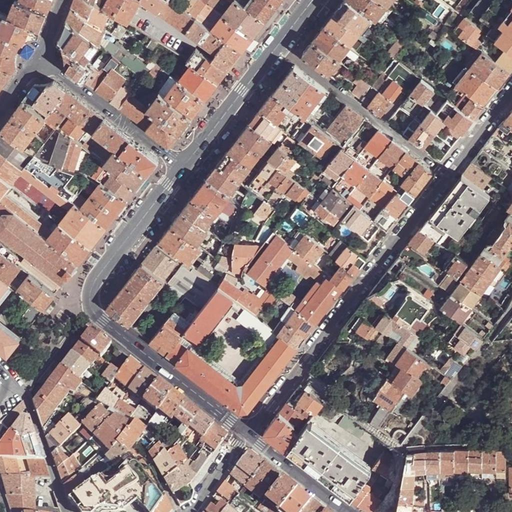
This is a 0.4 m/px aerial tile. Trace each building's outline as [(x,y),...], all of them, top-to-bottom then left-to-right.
[(15,0),(15,1),(9,14),(41,28),(45,20),(48,12),(21,0),(15,0)] [(21,0),(48,12),(52,3),(52,0),(21,0)] [(73,0),(71,6),(103,27),(109,11),(104,7),(94,1),(92,0),(73,0)] [(107,0),(104,7),(109,11),(120,18),(127,22),(128,23),(140,0),(107,0)] [(140,0),(158,13),(187,32),(217,53),(214,56),(212,59),(196,48),(187,61),(191,64),(218,83),(231,66),(242,51),(212,30),(202,24),(189,14),(168,0),(167,0),(140,0)] [(200,0),(189,14),(202,24),(213,9),(200,0)] [(200,0),(213,9),(219,0),(200,0)] [(234,0),(232,3),(223,15),(254,36),(266,21),(247,8),(235,0),(234,0)] [(235,0),(247,8),(253,0),(235,0)] [(253,0),(247,8),(266,21),(281,0),(253,0)] [(347,0),(344,0),(335,13),(357,30),(365,20),(367,18),(368,16),(347,0)] [(380,0),(347,0),(368,16),(370,17),(376,22),(386,8),(388,5),(380,0)] [(403,16),(415,0),(407,0),(398,13),(403,16)] [(473,0),(466,0),(448,24),(451,27),(473,0)] [(511,5),(509,4),(498,19),(508,27),(511,29),(511,5)] [(68,14),(66,19),(97,42),(99,35),(101,31),(103,27),(71,6),(68,14)] [(0,15),(0,29),(24,40),(25,39),(29,37),(32,36),(39,34),(41,28),(9,14),(2,11),(0,15)] [(389,12),(379,24),(385,28),(394,16),(389,12)] [(335,13),(325,27),(350,46),(355,40),(358,36),(361,32),(357,30),(335,13)] [(223,16),(212,30),(242,51),(254,36),(223,15),(223,16)] [(466,17),(461,22),(462,23),(467,27),(472,21),(466,17)] [(120,18),(112,33),(119,38),(127,22),(120,18)] [(62,30),(58,39),(87,61),(99,44),(97,42),(66,19),(62,30)] [(487,33),(505,46),(507,48),(511,51),(511,29),(508,27),(498,19),(487,33)] [(365,20),(357,30),(361,32),(365,35),(366,36),(374,26),(365,20)] [(467,27),(461,35),(473,44),(477,38),(483,30),(480,27),(472,21),(467,27)] [(467,27),(462,23),(456,31),(461,35),(467,27)] [(325,27),(314,41),(339,61),(346,52),(350,46),(325,27)] [(0,48),(16,55),(17,52),(18,49),(20,45),(24,40),(0,29),(0,48)] [(112,54),(114,56),(120,47),(107,39),(106,40),(99,35),(97,42),(99,44),(105,49),(112,54)] [(430,37),(427,40),(436,46),(438,43),(430,37)] [(153,38),(144,55),(148,58),(157,41),(153,38)] [(477,38),(473,44),(476,46),(477,47),(482,41),(477,38)] [(66,60),(65,67),(83,81),(94,66),(93,66),(87,61),(58,39),(58,41),(62,46),(65,53),(66,60)] [(355,40),(350,46),(357,51),(361,45),(355,40)] [(312,44),(303,55),(328,74),(341,62),(339,61),(314,41),(312,44)] [(401,41),(390,55),(395,59),(402,49),(406,45),(401,41)] [(99,44),(87,61),(93,66),(98,60),(105,49),(99,44)] [(406,45),(402,49),(409,54),(412,49),(406,45)] [(350,46),(346,52),(350,56),(353,52),(356,55),(358,52),(357,51),(350,46)] [(463,62),(470,68),(498,89),(498,88),(510,72),(496,61),(477,47),(476,46),(463,62)] [(0,89),(17,67),(16,64),(16,55),(0,48),(0,89)] [(511,51),(507,48),(496,61),(510,72),(511,70),(511,51)] [(100,70),(106,75),(111,68),(114,70),(121,61),(121,60),(114,56),(112,54),(104,64),(100,70)] [(129,67),(134,60),(125,54),(121,60),(121,61),(129,67)] [(134,60),(129,67),(136,72),(143,64),(136,58),(134,60)] [(94,66),(100,70),(104,64),(98,60),(93,66),(94,66)] [(143,64),(136,72),(143,77),(144,78),(152,68),(155,63),(152,60),(147,67),(143,64)] [(168,63),(164,69),(171,74),(177,66),(173,63),(171,65),(168,63)] [(181,78),(179,80),(206,99),(218,83),(191,64),(181,78)] [(295,65),(274,92),(306,117),(307,114),(312,109),(327,89),(295,65)] [(401,68),(393,79),(394,80),(401,86),(407,78),(409,80),(414,73),(404,65),(401,68)] [(94,66),(83,81),(89,85),(100,70),(94,66)] [(152,68),(144,78),(160,91),(193,116),(206,99),(179,80),(172,75),(171,74),(164,69),(160,66),(158,69),(156,67),(154,69),(152,68)] [(100,70),(89,85),(98,92),(110,101),(121,86),(120,85),(125,79),(114,70),(111,68),(106,75),(100,70)] [(470,68),(458,84),(467,91),(485,105),(498,89),(470,68)] [(382,74),(373,86),(377,90),(386,79),(388,75),(383,72),(382,74)] [(367,82),(362,78),(352,92),(357,96),(367,82)] [(421,79),(411,93),(423,102),(426,99),(432,91),(434,89),(421,79)] [(48,83),(34,101),(39,105),(36,109),(45,116),(66,88),(59,83),(55,80),(53,81),(48,83)] [(392,83),(383,94),(392,101),(403,87),(401,86),(394,80),(392,83)] [(367,82),(357,96),(361,100),(372,86),(367,82)] [(36,83),(23,100),(31,106),(34,101),(48,83),(42,84),(36,83)] [(454,90),(451,94),(460,101),(466,94),(467,91),(458,84),(454,90)] [(121,86),(110,101),(116,105),(120,108),(130,94),(131,93),(121,86)] [(45,117),(45,118),(56,126),(57,125),(67,111),(78,97),(71,92),(66,88),(45,116),(45,117)] [(327,89),(312,109),(307,114),(306,117),(305,117),(309,120),(311,117),(330,92),(327,89)] [(156,97),(148,107),(153,111),(181,132),(193,116),(160,91),(156,97)] [(379,91),(369,105),(382,115),(392,101),(383,94),(379,91)] [(150,92),(142,102),(148,107),(156,97),(150,92)] [(271,96),(260,110),(272,119),(282,105),(285,101),(274,92),(271,96)] [(130,94),(120,108),(132,117),(142,125),(149,116),(153,111),(148,107),(142,102),(130,94)] [(460,101),(456,106),(462,110),(471,98),(466,94),(460,101)] [(408,96),(400,107),(415,118),(422,107),(408,96)] [(443,96),(432,109),(438,113),(448,100),(443,96)] [(78,97),(67,111),(72,115),(81,121),(91,107),(84,102),(78,97)] [(471,98),(462,110),(473,120),(483,107),(471,98)] [(426,99),(423,102),(425,104),(431,108),(434,105),(426,99)] [(23,100),(11,116),(34,133),(45,118),(45,117),(45,116),(36,109),(31,106),(23,100)] [(448,100),(438,113),(446,120),(453,125),(463,133),(473,120),(462,110),(456,106),(448,100)] [(284,107),(286,109),(296,117),(300,113),(287,103),(284,107)] [(422,107),(415,118),(421,123),(431,108),(425,104),(422,107)] [(272,119),(276,122),(286,109),(284,107),(282,105),(272,119)] [(329,128),(325,133),(335,140),(338,143),(343,147),(346,143),(349,139),(365,119),(347,105),(329,128)] [(91,107),(81,121),(86,126),(88,127),(94,131),(104,118),(97,112),(91,107)] [(431,108),(421,123),(435,134),(446,120),(438,113),(432,109),(431,108)] [(260,110),(250,124),(272,141),(282,127),(276,122),(272,119),(260,110)] [(153,111),(149,116),(154,120),(147,129),(170,146),(181,132),(153,111)] [(72,115),(62,129),(72,136),(76,139),(85,128),(86,126),(81,121),(72,115)] [(4,126),(1,131),(17,143),(23,148),(24,147),(32,135),(34,133),(11,116),(4,126)] [(149,116),(142,125),(147,129),(154,120),(149,116)] [(303,120),(292,135),(299,140),(313,123),(309,120),(305,117),(303,120)] [(312,118),(311,117),(309,120),(313,123),(325,133),(329,128),(322,122),(321,124),(312,117),(312,118)] [(104,118),(94,131),(115,148),(121,152),(132,138),(117,127),(104,118)] [(415,118),(404,133),(410,137),(421,123),(415,118)] [(511,136),(511,126),(505,121),(499,127),(511,136)] [(313,123),(299,140),(307,146),(311,149),(315,153),(321,158),(335,140),(325,133),(313,123)] [(421,123),(410,137),(424,148),(427,144),(435,134),(421,123)] [(250,124),(239,137),(261,154),(272,141),(250,124)] [(453,125),(448,130),(459,138),(463,133),(453,125)] [(53,130),(54,129),(50,126),(41,139),(44,141),(47,138),(53,130)] [(61,131),(50,161),(62,165),(72,136),(62,129),(61,131)] [(368,144),(366,147),(380,157),(393,141),(379,130),(368,144)] [(1,131),(0,131),(0,144),(4,148),(5,147),(11,152),(17,143),(1,131)] [(24,147),(23,148),(33,156),(44,141),(41,139),(34,133),(32,135),(34,136),(25,148),(24,147)] [(72,136),(62,165),(74,168),(82,144),(76,139),(72,136)] [(239,137),(228,151),(251,168),(261,154),(239,137)] [(132,138),(121,152),(148,173),(159,159),(132,138)] [(285,138),(278,146),(291,156),(294,152),(295,148),(293,146),(290,143),(289,142),(285,138)] [(364,140),(357,148),(359,150),(358,152),(360,154),(362,152),(366,147),(368,144),(364,140)] [(44,141),(33,156),(37,159),(48,144),(47,144),(44,141)] [(84,141),(82,144),(92,151),(94,149),(84,141)] [(393,141),(380,157),(394,168),(407,151),(393,141)] [(94,149),(92,151),(98,156),(105,147),(99,142),(94,149)] [(0,144),(0,152),(22,171),(25,167),(33,156),(23,148),(17,143),(11,152),(5,147),(4,148),(0,144)] [(338,143),(333,148),(338,152),(342,148),(343,147),(338,143)] [(343,147),(342,148),(356,159),(360,154),(358,152),(348,144),(346,143),(343,147)] [(105,147),(98,156),(101,158),(109,147),(106,145),(105,147)] [(278,146),(268,160),(278,167),(286,173),(290,168),(291,166),(294,162),(296,160),(291,156),(278,146)] [(109,147),(101,158),(104,161),(105,161),(113,151),(110,149),(109,147)] [(113,151),(105,161),(107,163),(112,167),(116,170),(138,187),(148,173),(121,152),(115,148),(113,151)] [(338,152),(329,164),(343,175),(356,159),(342,148),(338,152)] [(228,151),(218,165),(239,183),(249,171),(251,168),(228,151)] [(407,151),(394,168),(403,175),(406,172),(409,175),(420,162),(407,151)] [(0,152),(0,177),(11,185),(11,186),(14,183),(20,175),(23,171),(22,171),(0,152)] [(360,154),(356,159),(370,169),(373,165),(369,162),(370,161),(364,157),(360,154)] [(33,156),(25,167),(30,170),(32,167),(38,159),(37,159),(33,156)] [(263,156),(253,170),(258,174),(260,171),(268,160),(263,156)] [(306,157),(301,163),(305,166),(308,162),(310,160),(306,157)] [(51,174),(56,166),(42,163),(42,160),(38,159),(32,167),(35,169),(37,166),(40,168),(41,167),(51,174)] [(356,159),(343,175),(355,184),(357,185),(370,169),(356,159)] [(268,160),(260,171),(267,177),(269,178),(278,167),(268,160)] [(104,161),(93,176),(96,178),(107,163),(105,161),(104,161)] [(308,162),(305,166),(313,173),(316,169),(308,162)] [(433,172),(420,162),(409,175),(403,184),(416,194),(433,172)] [(107,163),(96,178),(101,182),(101,181),(112,167),(107,163)] [(218,165),(207,179),(229,196),(236,188),(239,183),(218,165)] [(373,165),(370,169),(384,180),(387,176),(387,175),(374,165),(373,165)] [(35,169),(33,172),(72,201),(78,193),(65,183),(74,171),(56,166),(51,174),(41,167),(40,168),(37,166),(35,169)] [(23,171),(20,175),(60,206),(71,208),(75,203),(72,201),(33,172),(30,170),(25,167),(22,171),(23,171)] [(278,167),(269,178),(270,179),(274,182),(278,185),(287,174),(286,173),(278,167)] [(463,175),(465,177),(475,184),(482,176),(469,167),(463,175)] [(287,174),(291,177),(295,172),(290,168),(286,173),(287,174)] [(370,169),(357,185),(371,196),(384,180),(370,169)] [(116,170),(105,184),(128,200),(138,187),(116,170)] [(249,171),(239,183),(244,187),(253,175),(249,171)] [(267,177),(260,171),(258,174),(257,176),(263,181),(267,177)] [(287,174),(278,185),(287,192),(296,181),(291,177),(287,174)] [(321,179),(316,175),(312,179),(317,183),(321,179)] [(387,176),(384,180),(398,191),(401,186),(391,178),(391,179),(389,177),(387,176)] [(0,177),(0,198),(4,194),(11,185),(0,177)] [(267,177),(263,181),(258,188),(261,185),(263,187),(269,178),(267,177)] [(475,184),(465,177),(433,217),(457,235),(459,237),(491,196),(475,184)] [(75,203),(81,208),(91,194),(86,190),(87,189),(88,189),(95,181),(90,178),(78,193),(72,201),(75,203)] [(207,179),(193,198),(216,215),(219,211),(227,201),(230,197),(229,196),(207,179)] [(274,182),(270,179),(265,186),(269,189),(274,182)] [(384,180),(371,196),(385,207),(385,206),(397,191),(398,191),(384,180)] [(91,194),(81,208),(107,227),(128,200),(105,184),(101,181),(101,182),(99,184),(91,194)] [(296,181),(287,192),(297,199),(305,188),(296,181)] [(14,183),(11,186),(20,192),(22,189),(14,183)] [(355,184),(349,191),(351,193),(357,185),(355,184)] [(398,191),(397,191),(410,201),(416,194),(403,184),(401,186),(398,191)] [(287,192),(278,185),(274,191),(283,197),(287,192)] [(330,185),(318,198),(319,199),(340,215),(351,201),(347,198),(343,195),(336,190),(333,188),(330,185)] [(22,189),(20,192),(36,204),(40,199),(24,187),(22,189)] [(305,188),(297,199),(299,201),(297,203),(300,206),(310,192),(305,188)] [(347,190),(343,195),(347,198),(350,194),(351,193),(349,191),(347,190)] [(397,191),(385,206),(399,216),(404,209),(410,201),(397,191)] [(511,196),(511,192),(510,191),(502,204),(505,206),(511,196)] [(4,194),(0,198),(0,202),(13,212),(47,239),(53,232),(4,194)] [(350,194),(347,198),(351,201),(354,204),(361,209),(364,205),(350,194)] [(233,196),(231,198),(239,204),(241,202),(233,196)] [(193,198),(182,211),(205,229),(216,215),(193,198)] [(319,199),(312,207),(327,218),(334,223),(340,215),(319,199)] [(227,201),(219,211),(234,223),(241,212),(227,201)] [(0,217),(5,212),(13,212),(0,202),(0,217)] [(264,202),(253,216),(264,225),(275,210),(264,202)] [(71,208),(60,223),(91,247),(107,227),(81,208),(75,203),(71,208)] [(343,219),(360,231),(350,244),(366,257),(367,257),(386,232),(388,230),(374,219),(371,217),(361,209),(354,204),(344,217),(344,218),(343,219)] [(364,205),(361,209),(371,217),(374,219),(377,216),(373,212),(374,210),(370,207),(368,209),(364,205)] [(377,216),(374,219),(388,230),(399,216),(385,206),(385,207),(377,216)] [(182,211),(172,225),(197,245),(208,231),(205,229),(182,211)] [(511,245),(511,211),(506,219),(510,222),(492,247),(488,244),(482,253),(498,265),(504,257),(509,250),(511,245)] [(0,217),(0,231),(29,254),(65,282),(79,263),(47,239),(13,212),(5,212),(0,217)] [(433,217),(431,216),(421,229),(435,239),(447,247),(457,235),(433,217)] [(510,222),(506,219),(488,244),(492,247),(510,222)] [(224,222),(214,236),(223,242),(224,243),(227,239),(231,228),(224,222)] [(53,232),(47,239),(79,263),(91,247),(60,223),(53,232)] [(163,237),(159,241),(189,264),(201,248),(197,245),(172,225),(163,237)] [(435,239),(421,229),(410,243),(424,253),(435,239)] [(292,241),(290,244),(294,247),(313,262),(323,250),(325,248),(302,230),(301,230),(292,241)] [(278,231),(276,234),(278,235),(290,244),(292,241),(278,231)] [(273,291),(279,295),(288,303),(291,305),(292,305),(300,312),(316,324),(324,314),(345,286),(333,277),(329,274),(313,262),(294,247),(290,244),(278,235),(276,234),(274,232),(270,238),(264,245),(257,254),(247,267),(245,269),(257,278),(259,280),(271,289),(273,291)] [(350,244),(341,238),(331,252),(344,262),(356,272),(367,257),(366,257),(350,244)] [(0,250),(15,263),(19,258),(0,243),(0,250)] [(233,266),(247,267),(257,254),(258,245),(235,243),(233,254),(233,266)] [(144,260),(142,263),(164,280),(178,263),(156,246),(144,260)] [(400,256),(407,262),(417,269),(424,259),(407,247),(400,256)] [(462,254),(453,248),(451,251),(452,252),(454,253),(456,254),(460,257),(462,254)] [(0,250),(0,273),(10,281),(17,272),(21,267),(15,263),(0,250)] [(498,265),(482,253),(462,280),(482,295),(502,267),(498,265)] [(29,254),(23,261),(24,263),(59,289),(65,282),(29,254)] [(460,257),(456,254),(446,268),(458,278),(468,263),(468,262),(463,260),(460,257)] [(511,263),(504,257),(498,265),(502,267),(506,270),(510,265),(511,263)] [(220,262),(215,268),(224,275),(228,269),(227,268),(220,262)] [(337,271),(333,277),(345,286),(356,272),(344,262),(337,271)] [(113,300),(107,308),(129,325),(162,283),(164,280),(142,263),(138,268),(113,300)] [(182,266),(169,283),(177,289),(186,297),(203,309),(220,288),(218,286),(211,281),(197,270),(194,268),(190,272),(182,266)] [(200,266),(197,270),(211,281),(214,276),(200,266)] [(21,267),(17,272),(23,275),(26,271),(21,267)] [(393,274),(389,271),(381,281),(385,284),(391,277),(393,274)] [(0,350),(7,356),(8,355),(20,339),(10,332),(0,323),(0,295),(10,282),(10,281),(0,273),(0,350)] [(30,274),(19,288),(35,301),(44,308),(55,294),(30,274)] [(227,275),(220,287),(238,300),(237,301),(244,306),(247,301),(242,284),(227,275)] [(164,280),(162,283),(174,292),(177,289),(169,283),(164,280)] [(482,295),(462,280),(452,294),(472,309),(482,295)] [(0,305),(15,285),(10,282),(0,295),(0,323),(10,332),(15,327),(0,315),(0,305)] [(248,282),(242,284),(247,301),(244,306),(256,315),(264,304),(265,303),(261,300),(262,299),(260,297),(258,300),(251,295),(248,282)] [(198,347),(227,309),(235,299),(220,288),(203,309),(192,323),(187,329),(179,340),(195,351),(198,347)] [(177,289),(174,292),(184,299),(186,297),(177,289)] [(262,299),(261,300),(265,303),(264,304),(270,308),(279,295),(273,291),(271,289),(262,299)] [(433,294),(428,291),(424,296),(429,299),(433,294)] [(392,307),(373,292),(368,298),(376,304),(382,308),(388,313),(392,307)] [(472,309),(452,294),(445,304),(442,309),(455,319),(462,323),(472,309)] [(511,300),(511,296),(508,295),(500,307),(505,311),(511,300)] [(414,297),(414,298),(412,299),(409,298),(397,314),(408,322),(411,325),(415,329),(422,319),(430,308),(414,297)] [(237,301),(235,299),(227,309),(238,317),(234,322),(266,347),(271,350),(245,384),(237,384),(195,351),(179,340),(167,355),(240,412),(249,411),(279,372),(283,367),(298,347),(296,345),(295,346),(274,330),(256,315),(244,306),(237,301)] [(15,327),(10,332),(20,339),(44,308),(35,301),(15,327)] [(382,308),(376,304),(373,308),(379,313),(382,308)] [(286,312),(282,317),(283,318),(304,334),(304,335),(306,336),(316,324),(300,312),(292,305),(291,305),(287,310),(286,312)] [(173,318),(183,326),(188,320),(176,310),(172,314),(175,316),(173,318)] [(395,318),(388,313),(384,317),(377,327),(390,335),(394,329),(400,322),(395,318)] [(384,317),(379,314),(372,323),(375,325),(377,327),(384,317)] [(408,322),(397,314),(395,318),(400,322),(405,326),(408,322)] [(171,316),(150,342),(167,355),(179,340),(187,329),(183,326),(173,318),(171,316)] [(283,318),(274,330),(295,346),(296,345),(302,338),(304,335),(304,334),(283,318)] [(372,323),(366,318),(359,327),(365,331),(370,331),(375,325),(372,323)] [(415,329),(421,333),(428,324),(422,319),(415,329)] [(192,323),(188,320),(183,326),(187,329),(192,323)] [(405,326),(400,322),(394,329),(416,345),(422,338),(405,326)] [(479,336),(466,326),(459,336),(470,345),(476,349),(483,339),(479,336)] [(92,328),(81,342),(100,356),(102,358),(112,344),(107,340),(92,328)] [(488,334),(483,331),(479,336),(483,339),(488,334)] [(351,339),(342,333),(334,342),(343,349),(351,339)] [(459,336),(455,333),(449,341),(464,352),(470,345),(459,336)] [(428,343),(422,338),(416,345),(414,348),(421,353),(428,343)] [(72,354),(90,368),(98,358),(100,356),(81,342),(72,354)] [(428,363),(399,343),(389,358),(404,368),(417,377),(426,366),(428,363)] [(428,343),(421,353),(427,358),(434,348),(428,343)] [(245,384),(271,350),(266,347),(242,378),(239,379),(198,347),(195,351),(237,384),(245,384)] [(118,358),(123,353),(118,349),(114,355),(118,358)] [(450,374),(458,364),(458,363),(444,353),(439,350),(436,355),(434,357),(433,358),(434,358),(444,366),(442,369),(450,374)] [(79,381),(90,368),(72,354),(63,366),(61,367),(79,381)] [(122,370),(131,359),(125,354),(116,366),(122,370)] [(145,370),(131,359),(122,370),(121,372),(116,379),(130,390),(145,370)] [(103,377),(112,384),(116,379),(121,372),(112,366),(103,377)] [(61,367),(46,387),(57,390),(70,394),(74,395),(83,384),(79,381),(61,367)] [(404,368),(400,374),(395,381),(408,391),(407,392),(412,396),(422,381),(417,377),(404,368)] [(159,381),(145,370),(130,390),(144,401),(159,381)] [(389,377),(384,373),(369,394),(374,397),(389,377)] [(451,380),(446,376),(442,382),(447,386),(451,380)] [(395,381),(389,377),(374,397),(383,404),(391,410),(393,412),(407,392),(408,391),(395,381)] [(173,391),(159,381),(144,401),(158,411),(161,407),(173,391)] [(85,386),(83,384),(74,395),(78,396),(85,386)] [(85,386),(78,396),(86,399),(90,400),(99,401),(101,398),(85,386)] [(34,403),(43,428),(55,413),(70,394),(57,390),(46,387),(34,403)] [(101,398),(99,401),(100,402),(102,403),(104,405),(114,410),(121,402),(119,400),(107,390),(101,398)] [(308,391),(307,390),(300,400),(299,401),(315,413),(316,413),(322,405),(323,403),(308,391)] [(173,391),(161,407),(168,413),(174,418),(187,402),(173,391)] [(293,405),(289,401),(280,413),(295,425),(298,427),(304,419),(305,417),(307,418),(306,420),(308,422),(311,419),(295,406),(293,405)] [(315,413),(299,401),(298,402),(295,406),(311,419),(315,413)] [(24,404),(22,402),(0,422),(0,425),(4,429),(18,414),(26,410),(24,404)] [(121,402),(114,410),(120,414),(122,415),(126,417),(129,419),(130,419),(135,412),(121,402)] [(201,413),(187,402),(174,418),(183,425),(189,429),(190,427),(201,413)] [(391,410),(383,404),(378,410),(371,420),(379,426),(381,423),(391,410)] [(114,420),(101,407),(100,408),(95,414),(84,424),(91,432),(95,436),(114,420)] [(150,415),(139,407),(138,408),(137,410),(135,412),(130,419),(134,420),(136,420),(138,418),(143,423),(150,415)] [(168,413),(161,407),(158,411),(156,414),(163,420),(168,413)] [(378,410),(376,408),(369,418),(371,420),(378,410)] [(43,428),(47,439),(50,435),(58,427),(51,421),(57,415),(55,413),(43,428)] [(201,413),(190,427),(195,431),(202,436),(204,438),(215,424),(201,413)] [(295,425),(280,413),(264,433),(287,451),(299,435),(292,429),(295,425)] [(95,436),(90,441),(93,443),(97,448),(102,443),(109,450),(104,455),(106,457),(109,454),(112,452),(111,452),(120,445),(126,436),(134,424),(137,420),(136,420),(134,420),(132,423),(127,421),(124,420),(120,419),(122,415),(120,414),(114,420),(95,436)] [(81,427),(69,416),(58,427),(50,435),(59,444),(61,446),(81,427)] [(392,446),(346,416),(338,427),(383,457),(389,450),(392,446)] [(36,436),(30,419),(22,418),(10,433),(19,440),(36,436)] [(126,436),(135,445),(137,442),(147,430),(137,420),(134,424),(126,436)] [(372,472),(308,422),(302,430),(300,433),(299,435),(287,451),(350,499),(370,474),(372,472)] [(395,430),(385,423),(383,425),(381,428),(391,435),(395,430)] [(165,430),(179,442),(182,437),(184,436),(178,431),(170,424),(165,430)] [(204,438),(203,440),(204,441),(205,442),(208,444),(214,450),(217,452),(229,436),(215,424),(204,438)] [(183,425),(178,431),(184,436),(189,429),(183,425)] [(182,437),(188,442),(190,438),(192,437),(191,436),(195,431),(190,427),(189,429),(184,436),(182,437)] [(85,437),(89,441),(90,441),(95,436),(91,432),(85,437)] [(0,457),(45,462),(36,436),(19,440),(10,433),(9,434),(0,445),(0,457)] [(51,451),(59,444),(50,435),(47,439),(51,451)] [(120,445),(129,453),(134,447),(135,445),(126,436),(120,445)] [(183,451),(188,442),(182,437),(179,442),(178,444),(183,451)] [(160,444),(157,440),(148,451),(151,454),(160,444)] [(75,459),(93,443),(90,441),(89,441),(77,452),(74,455),(75,459)] [(51,451),(52,454),(58,448),(61,446),(59,444),(51,451)] [(155,462),(166,452),(164,450),(163,448),(160,444),(151,454),(151,455),(155,462),(154,463),(155,462)] [(181,474),(190,463),(183,451),(178,444),(173,450),(168,456),(177,470),(181,474)] [(109,454),(106,457),(115,465),(121,461),(130,455),(129,453),(120,445),(111,452),(112,452),(109,454)] [(173,450),(171,447),(167,449),(164,450),(166,452),(168,456),(173,450)] [(58,469),(69,459),(66,457),(58,448),(52,454),(58,469)] [(66,457),(69,459),(74,455),(77,452),(74,449),(66,457)] [(192,485),(214,456),(211,454),(205,449),(203,451),(199,458),(196,455),(190,463),(181,474),(192,486),(192,485)] [(403,463),(389,450),(383,457),(374,469),(393,483),(400,472),(403,463)] [(453,471),(454,450),(408,452),(407,456),(399,499),(396,511),(411,511),(412,506),(416,471),(428,471),(440,471),(453,471)] [(482,471),(482,450),(454,450),(453,471),(454,478),(469,479),(468,471),(482,471)] [(505,471),(505,450),(482,450),(482,471),(483,471),(495,471),(496,471),(505,471)] [(249,451),(231,476),(239,482),(241,483),(247,488),(266,464),(249,451)] [(166,481),(177,470),(168,456),(166,452),(155,462),(166,481)] [(64,483),(81,469),(75,459),(74,455),(69,459),(58,469),(64,483)] [(95,511),(99,508),(120,511),(141,496),(152,511),(156,511),(167,497),(150,467),(149,468),(145,472),(138,464),(131,456),(130,455),(121,461),(115,465),(112,468),(101,476),(96,479),(93,482),(87,486),(69,499),(79,511),(95,511)] [(51,480),(45,462),(0,457),(0,474),(1,477),(3,477),(3,476),(35,479),(51,480)] [(145,472),(149,468),(150,467),(151,466),(151,465),(149,468),(143,461),(142,460),(138,464),(145,472)] [(98,472),(101,476),(112,468),(109,464),(98,472)] [(266,464),(247,488),(257,496),(262,499),(281,475),(266,464)] [(87,486),(93,482),(91,480),(85,469),(80,474),(87,486)] [(174,495),(192,486),(181,474),(177,470),(166,481),(174,495)] [(440,479),(440,471),(428,471),(428,479),(440,479)] [(453,479),(453,471),(440,471),(440,479),(453,479)] [(496,471),(495,471),(495,479),(498,480),(498,478),(505,478),(506,478),(506,476),(505,471),(496,471)] [(65,488),(69,499),(87,486),(80,474),(80,476),(65,488)] [(367,492),(367,493),(376,481),(375,481),(377,479),(370,474),(350,499),(357,505),(367,492)] [(35,479),(3,476),(3,477),(8,495),(35,497),(35,479)] [(284,478),(266,500),(276,507),(281,511),(298,489),(284,478)] [(226,483),(233,489),(235,485),(228,480),(226,483)] [(226,483),(218,494),(221,496),(230,502),(238,493),(236,492),(233,489),(226,483)] [(257,496),(247,488),(243,492),(241,495),(241,496),(251,503),(257,496)] [(281,511),(282,511),(304,511),(314,501),(298,489),(281,511)] [(381,495),(376,491),(375,493),(373,492),(371,495),(378,500),(381,495)] [(357,505),(366,511),(373,511),(377,507),(381,503),(378,500),(371,495),(367,493),(367,492),(357,505)] [(35,511),(35,510),(35,497),(8,495),(6,495),(11,511),(35,511)] [(172,511),(174,509),(167,497),(156,511),(172,511)] [(245,511),(249,506),(239,498),(238,498),(234,503),(245,511)] [(179,502),(181,507),(188,503),(185,499),(179,502)] [(490,511),(489,499),(480,500),(476,500),(476,503),(474,503),(475,511),(490,511)] [(314,501),(304,511),(326,511),(327,511),(314,501)] [(208,511),(227,511),(230,508),(223,503),(218,509),(213,505),(208,511)]
